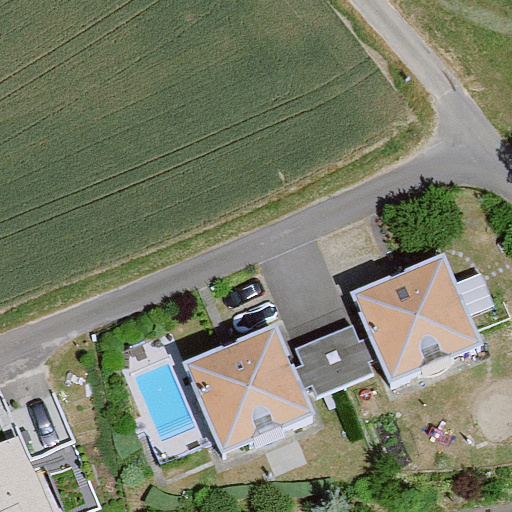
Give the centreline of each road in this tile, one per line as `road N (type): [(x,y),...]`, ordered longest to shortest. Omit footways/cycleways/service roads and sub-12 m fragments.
road 1 (residential): [(511,179),(485,147),(0,352)]
road 2 (track): [(485,147),(368,0)]
